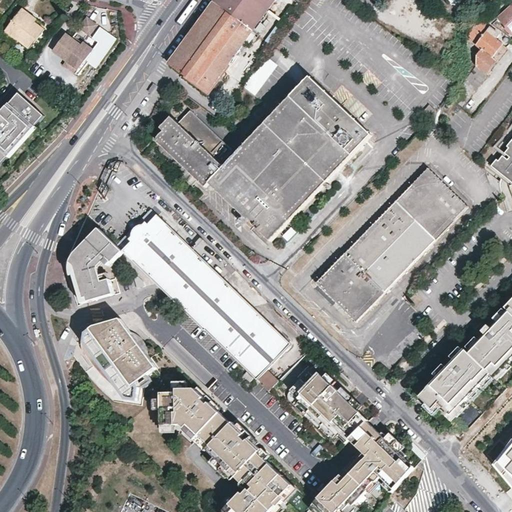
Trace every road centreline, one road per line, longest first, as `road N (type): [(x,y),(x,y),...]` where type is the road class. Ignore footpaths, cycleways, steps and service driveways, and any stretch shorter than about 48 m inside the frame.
road 1 (residential): [(93,142),(119,148),(442,458),(485,511)]
road 2 (secondary): [(55,511),(65,421),(39,303),(65,183)]
road 3 (secondary): [(20,346),(18,277),(31,234),(65,183)]
road 4 (primary): [(0,510),(26,469),(37,420),(20,346)]
road 5 (secondary): [(149,47),(57,159)]
